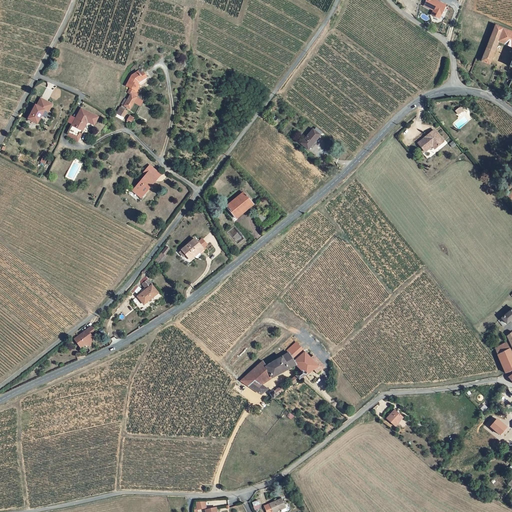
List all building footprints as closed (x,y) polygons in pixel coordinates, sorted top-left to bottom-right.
[(440,19),(446,4),(436,0),(425,0),(423,5),(433,9),(430,15),(440,19)] [(511,30),(496,24),(481,59),(489,62),(498,39),(511,45),(511,59),(510,65),(511,65),(511,30)] [(126,85),(130,87),(137,91),(140,85),(142,86),(143,85),(147,82),(140,74),(138,71),(131,75),(126,85)] [(137,96),(139,92),(137,91),(130,87),(128,92),(132,94),(137,96)] [(132,94),(126,105),(131,108),(137,96),(132,94)] [(48,110),(52,103),(41,97),(37,104),(35,103),(28,117),(37,122),(44,108),(48,110)] [(116,115),(123,119),(127,111),(120,107),(116,115)] [(69,135),(77,139),(86,120),(95,125),(99,116),(81,108),(69,135)] [(443,134),(434,122),(417,136),(424,144),(432,138),(434,142),(443,134)] [(320,135),(312,129),(300,143),(308,149),(320,135)] [(40,165),(45,166),(48,159),(42,157),(40,165)] [(132,192),(137,196),(141,192),(144,194),(154,182),(151,180),(158,173),(150,166),(144,173),(147,175),(132,192)] [(158,173),(151,180),(154,182),(161,175),(158,173)] [(253,203),(244,192),(224,209),(232,218),(235,216),(236,217),(253,203)] [(267,218),(260,209),(258,211),(255,213),(262,221),(267,218)] [(196,238),(183,250),(192,259),(205,248),(196,238)] [(160,264),(171,249),(166,245),(155,261),(160,264)] [(147,289),(138,296),(144,304),(158,293),(148,280),(144,283),(147,289)] [(499,313),(503,318),(504,319),(511,311),(511,305),(510,303),(499,313)] [(83,339),(78,342),(79,344),(83,345),(85,344),(91,345),(92,336),(91,333),(94,331),(94,328),(92,326),(80,335),(83,339)] [(495,344),(499,355),(498,355),(504,370),(510,368),(511,366),(511,359),(504,338),(495,344)] [(294,384),(308,374),(314,368),(317,366),(321,362),(313,354),(310,356),(305,350),(294,360),(298,364),(304,370),(291,380),(294,384)] [(275,361),(267,365),(274,378),(298,364),(294,360),(288,354),(279,359),(277,356),(273,359),(275,361)] [(241,383),(260,395),(266,390),(261,385),(274,378),(267,365),(262,361),(241,383)] [(317,366),(314,368),(317,371),(323,365),(321,362),(317,366)] [(270,395),(273,398),(286,389),(283,386),(270,395)] [(399,414),(391,406),(382,414),(390,422),(399,414)] [(497,419),(490,427),(500,435),(507,427),(497,419)] [(266,511),(284,504),(279,494),(262,502),(266,511)] [(252,503),(255,510),(261,508),(257,500),(252,503)] [(212,511),(212,508),(216,507),(215,502),(204,504),(205,511),(212,511)]
